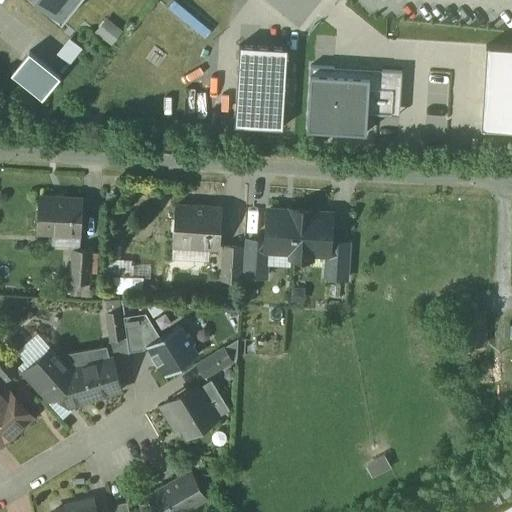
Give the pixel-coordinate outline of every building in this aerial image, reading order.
[(35,0),(62,22),(80,0),(35,0)] [(99,32),(114,45),(126,31),(111,18),(99,32)] [(74,38),(61,53),(73,64),(86,48),(74,38)] [(61,76),(29,51),(11,73),(43,99),(61,76)] [(241,135),(286,137),(290,57),(245,55),(241,135)] [(511,58),(490,57),(484,139),(511,140),(511,58)] [(412,69),(308,64),(304,139),(370,142),(371,124),(409,126),(412,69)] [(83,200),(39,197),(37,232),(81,235),(83,200)] [(222,208),(176,205),(173,245),(219,248),(222,208)] [(291,211),(268,210),(266,241),(266,250),(267,250),(291,251),(291,257),(311,259),(311,253),(328,254),(329,254),(330,241),(332,214),(314,212),(314,211),(291,209),(291,211)] [(467,223),(422,220),(419,255),(427,256),(425,293),(455,295),(456,295),(462,295),(463,280),(457,279),(458,258),(465,258),(467,223)] [(267,250),(266,250),(266,241),(248,240),(246,276),(265,277),(267,250)] [(330,241),(329,254),(328,254),(326,278),(346,279),(348,243),(330,241)] [(243,247),(225,246),(223,280),(240,282),(243,247)] [(92,251),(74,250),(71,283),(90,284),(92,251)] [(121,311),(107,313),(111,341),(125,338),(121,311)] [(146,345),(160,336),(146,312),(124,316),(129,352),(143,350),(148,347),(146,345)] [(485,313),(465,313),(465,345),(486,345),(485,313)] [(160,336),(146,345),(148,347),(152,353),(150,354),(156,364),(158,363),(165,375),(199,354),(193,345),(196,344),(188,332),(186,333),(181,324),(160,336)] [(112,357),(70,370),(51,348),(35,362),(63,394),(59,396),(69,407),(81,403),(80,402),(104,395),(105,396),(122,391),(112,357)] [(225,348),(197,365),(206,378),(233,362),(225,348)] [(18,371),(0,350),(0,377),(5,383),(18,371)] [(63,394),(35,362),(23,373),(47,401),(59,396),(63,394)] [(196,385),(162,406),(177,429),(182,426),(188,437),(217,419),(196,385)] [(10,391),(3,397),(0,394),(0,443),(2,446),(19,431),(20,428),(32,417),(10,391)] [(191,469),(147,495),(157,511),(185,511),(208,499),(191,469)] [(96,511),(93,499),(74,504),(75,507),(53,511),(96,511)] [(130,511),(127,502),(114,505),(115,511),(130,511)]
